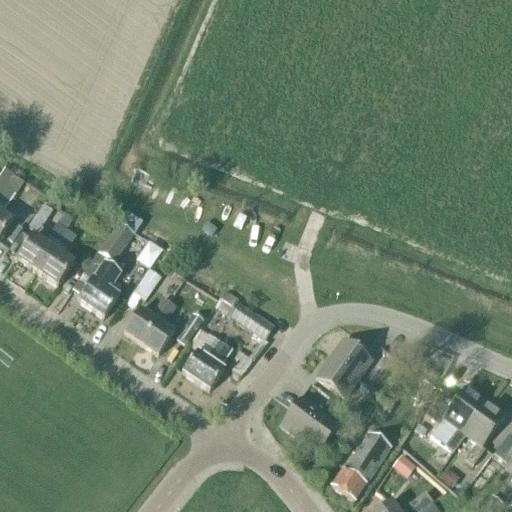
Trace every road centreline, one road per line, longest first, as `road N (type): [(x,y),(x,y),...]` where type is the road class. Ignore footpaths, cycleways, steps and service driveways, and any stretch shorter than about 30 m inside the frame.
road 1 (residential): [(511,371),(371,312),(334,313),(296,339),(236,419),(233,448)]
road 2 (residential): [(0,295),(214,448)]
